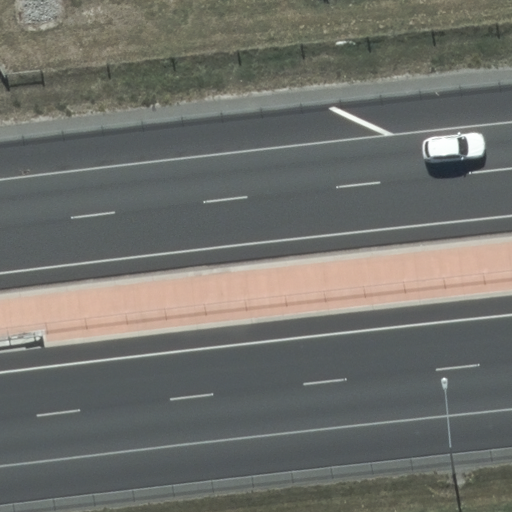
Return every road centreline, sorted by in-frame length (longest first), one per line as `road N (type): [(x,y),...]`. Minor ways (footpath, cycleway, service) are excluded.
road 1 (motorway): [(511,361),(0,420)]
road 2 (motorway): [(0,226),(511,170)]
